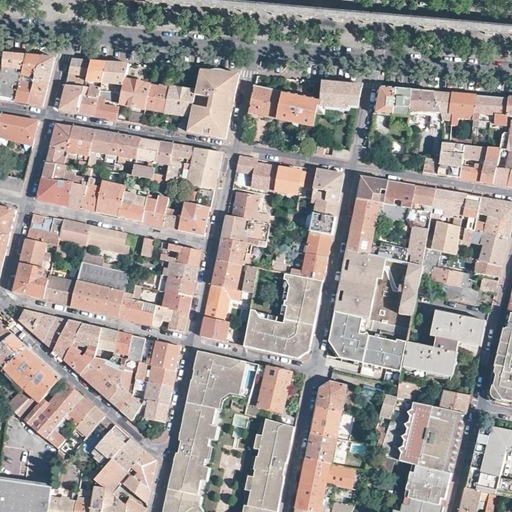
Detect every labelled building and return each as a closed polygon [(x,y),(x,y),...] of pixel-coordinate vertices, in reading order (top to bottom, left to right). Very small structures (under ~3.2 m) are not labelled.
[(15,54),(4,53),(2,67),(0,85),(0,99),(15,102),(22,70),(27,55),(15,54)] [(29,104),(41,56),(34,56),(27,55),(22,70),(15,102),(21,103),(29,104)] [(48,57),(41,56),(29,104),(43,107),(55,58),(48,57)] [(82,60),(72,60),(66,85),(86,89),(87,83),(92,61),(82,60)] [(100,62),(92,61),(87,83),(102,85),(107,62),(100,62)] [(102,85),(100,91),(124,91),(126,80),(130,64),(120,63),(107,62),(102,85)] [(217,72),(200,70),(196,90),(195,93),(210,96),(207,107),(193,103),(190,116),(188,125),(187,131),(192,132),(204,134),(215,136),(226,137),(239,73),(217,72)] [(124,91),(121,104),(146,109),(151,86),(126,80),(124,91)] [(341,83),(321,82),(318,100),(315,113),(322,114),(329,115),(330,106),(347,108),(347,104),(359,106),(360,101),(363,85),(341,83)] [(99,99),(88,97),(90,89),(86,89),(66,85),(62,102),(60,110),(76,113),(95,116),(98,103),(99,99)] [(154,86),(151,86),(146,109),(166,112),(171,88),(154,86)] [(255,87),(249,113),(278,119),(284,93),(255,87)] [(377,104),(375,114),(392,118),(395,88),(387,88),(380,87),(377,104)] [(196,90),(171,88),(166,112),(181,115),(177,130),(187,131),(188,125),(190,116),(193,103),(195,93),(196,90)] [(402,89),(395,88),(392,118),(391,128),(409,130),(409,123),(412,90),(402,89)] [(412,90),(409,123),(418,124),(419,112),(432,113),(431,126),(446,129),(436,92),(423,91),(412,90)] [(124,91),(100,91),(99,99),(98,103),(105,105),(106,102),(121,104),(124,91)] [(448,93),(436,92),(446,129),(446,130),(444,143),(452,144),(453,138),(454,125),(455,119),(455,116),(454,114),(451,113),(451,94),(448,93)] [(284,93),(278,119),(295,123),(295,127),(298,128),(299,124),(312,127),(315,113),(318,100),(284,93)] [(470,120),(474,121),(476,96),(474,96),(451,94),(451,113),(454,114),(455,116),(455,119),(459,119),(470,120)] [(474,121),(473,126),(479,127),(479,120),(496,122),(496,124),(506,125),(507,120),(507,116),(510,99),(498,98),(476,96),(474,121)] [(105,105),(98,103),(95,116),(106,118),(117,120),(120,107),(105,105)] [(132,111),(129,122),(142,124),(144,114),(132,111)] [(2,115),(0,124),(0,135),(34,141),(39,121),(18,118),(2,115)] [(52,142),(46,162),(63,166),(65,162),(60,160),(62,153),(66,155),(73,127),(56,124),(52,142)] [(253,127),(246,125),(243,141),(250,142),(253,127)] [(85,160),(88,161),(90,153),(95,131),(84,129),(73,127),(66,155),(66,156),(71,157),(72,153),(85,157),(85,160)] [(95,131),(90,153),(115,157),(114,162),(124,164),(125,159),(135,161),(136,159),(139,138),(116,134),(95,131)] [(500,150),(506,150),(509,134),(505,133),(502,140),(501,146),(500,150)] [(310,137),(306,152),(315,154),(319,139),(310,137)] [(148,140),(139,138),(136,159),(157,162),(160,142),(148,140)] [(467,147),(471,148),(471,142),(453,138),(452,144),(467,147)] [(171,165),(171,160),(174,144),(167,143),(160,142),(157,162),(171,165)] [(452,144),(444,143),(438,175),(451,178),(461,179),(467,147),(452,144)] [(193,164),(196,148),(186,146),(174,144),(171,160),(193,164)] [(481,183),(487,150),(471,148),(467,147),(461,179),(471,181),(481,183)] [(168,181),(173,182),(214,189),(220,164),(222,152),(196,148),(193,164),(171,160),(171,165),(169,178),(168,181)] [(334,148),(332,157),(348,160),(350,150),(334,148)] [(499,156),(500,153),(493,152),(487,150),(481,183),(488,184),(494,185),(497,167),(498,164),(499,156)] [(511,150),(506,150),(500,150),(500,153),(499,156),(505,157),(504,166),(498,164),(497,167),(511,169),(511,150)] [(392,158),(390,167),(405,170),(406,160),(392,158)] [(428,160),(426,173),(438,175),(440,162),(428,160)] [(64,177),(66,167),(63,166),(46,162),(45,168),(43,180),(71,186),(82,188),(82,185),(84,178),(86,171),(77,169),(75,176),(81,177),(81,181),(64,177)] [(86,171),(87,167),(87,164),(78,162),(77,169),(86,171)] [(236,186),(276,195),(277,190),(280,167),(251,162),(246,183),(238,181),(236,186)] [(156,168),(135,165),(133,176),(152,179),(154,179),(154,175),(156,168)] [(280,167),(277,190),(299,194),(300,185),(303,184),(304,178),(306,178),(307,172),(280,167)] [(511,169),(497,167),(494,185),(507,187),(511,188),(511,169)] [(93,187),(97,170),(91,168),(90,172),(88,179),(86,186),(81,210),(90,212),(96,213),(101,189),(93,187)] [(317,169),(311,168),(308,182),(315,183),(317,169)] [(331,172),(317,169),(315,183),(313,197),(317,198),(339,202),(342,188),(345,174),(331,172)] [(113,173),(105,171),(101,189),(96,213),(109,216),(118,218),(121,205),(122,200),(125,184),(127,175),(121,174),(120,182),(112,180),(113,173)] [(25,180),(0,174),(0,188),(2,189),(21,193),(25,180)] [(152,179),(133,176),(127,175),(125,184),(122,200),(146,205),(147,199),(151,182),(152,179)] [(151,182),(172,185),(173,182),(168,181),(169,178),(154,175),(154,179),(152,179),(151,182)] [(357,199),(384,204),(388,182),(377,180),(363,177),(362,177),(362,178),(361,178),(360,187),(357,199)] [(67,207),(71,186),(43,180),(40,191),(37,200),(50,203),(67,207)] [(313,197),(315,183),(308,182),(306,195),(313,197)] [(388,182),(384,204),(393,206),(394,201),(401,202),(401,208),(412,210),(413,205),(416,187),(398,184),(388,182)] [(74,208),(81,210),(86,186),(82,185),(82,188),(71,186),(67,207),(74,208)] [(413,205),(432,210),(433,207),(436,190),(424,189),(416,187),(413,205)] [(212,200),(214,192),(198,189),(194,205),(210,208),(212,200)] [(436,190),(433,207),(449,210),(452,193),(445,192),(436,190)] [(234,217),(255,221),(260,196),(240,192),(234,217)] [(462,195),(452,193),(449,210),(478,215),(481,198),(477,198),(477,202),(472,202),(473,197),(462,195)] [(339,202),(317,198),(316,204),(308,203),(306,212),(336,218),(338,210),(339,202)] [(488,200),(481,198),(478,215),(488,217),(499,220),(502,202),(488,200)] [(154,226),(163,228),(166,213),(168,204),(147,199),(146,205),(145,211),(142,223),(154,226)] [(351,231),(348,249),(377,255),(387,256),(401,259),(410,261),(423,264),(424,262),(426,249),(430,222),(432,214),(412,210),(401,208),(393,206),(384,204),(357,199),(355,208),(354,217),(351,231)] [(499,220),(511,223),(511,203),(508,203),(502,202),(499,220)] [(194,205),(186,203),(183,217),(166,213),(163,228),(171,229),(204,237),(206,229),(210,208),(194,205)] [(132,221),(142,223),(145,211),(121,205),(118,218),(132,221)] [(0,234),(10,237),(14,224),(17,211),(0,206),(0,234)] [(334,227),(336,218),(306,212),(300,211),(300,214),(309,216),(306,231),(310,232),(332,236),(334,227)] [(43,216),(32,214),(30,222),(41,224),(43,216)] [(234,217),(227,215),(225,226),(222,238),(252,244),(267,247),(271,224),(260,222),(255,221),(234,217)] [(276,225),(277,219),(261,216),(260,222),(271,224),(276,225)] [(286,219),(277,217),(277,219),(276,225),(285,227),(286,219)] [(477,220),(475,233),(486,235),(509,240),(511,228),(511,227),(511,223),(499,220),(488,217),(486,225),(479,224),(479,220),(477,220)] [(50,245),(56,246),(58,238),(62,220),(53,219),(49,234),(29,229),(26,240),(50,245)] [(58,238),(86,244),(88,237),(90,226),(76,223),(62,220),(58,238)] [(469,220),(467,230),(475,231),(477,222),(469,220)] [(436,223),(431,250),(439,252),(455,256),(458,236),(463,237),(462,241),(484,246),(486,235),(475,233),(445,225),(436,223)] [(90,226),(88,237),(108,241),(106,248),(126,252),(127,252),(128,252),(129,252),(129,251),(129,250),(129,249),(128,248),(123,245),(125,234),(90,226)] [(330,248),(332,236),(310,232),(307,245),(294,242),(292,251),(308,254),(328,258),(330,248)] [(10,237),(0,234),(0,261),(3,263),(7,249),(10,237)] [(482,254),(480,262),(502,268),(506,254),(508,243),(509,240),(486,235),(484,246),(482,254)] [(248,266),(252,244),(222,238),(220,248),(217,259),(242,264),(248,266)] [(141,255),(149,257),(153,241),(144,239),(141,255)] [(20,263),(44,269),(50,245),(26,240),(23,252),(20,263)] [(170,244),(166,261),(197,267),(199,259),(201,251),(174,245),(170,244)] [(54,255),(60,256),(62,249),(56,247),(54,255)] [(373,284),(375,272),(379,273),(380,265),(375,264),(377,255),(348,249),(346,259),(351,261),(349,272),(343,271),(339,291),(345,293),(343,302),(337,301),(336,310),(365,316),(367,304),(372,305),(374,295),(371,295),(373,284)] [(426,249),(424,262),(435,265),(439,252),(431,250),(426,249)] [(470,251),(468,259),(473,260),(480,262),(482,254),(470,251)] [(81,261),(101,266),(103,258),(83,253),(81,261)] [(326,270),(328,258),(308,254),(303,278),(323,282),(326,270)] [(380,265),(385,266),(387,256),(377,255),(375,264),(380,265)] [(236,290),(242,264),(217,259),(215,271),(212,285),(236,290)] [(283,267),(284,264),(261,259),(259,268),(282,273),(283,267)] [(125,292),(130,274),(127,273),(101,266),(81,261),(80,268),(76,283),(70,306),(96,312),(119,317),(125,292)] [(197,267),(166,261),(162,275),(169,276),(194,281),(196,274),(197,267)] [(422,273),(423,264),(410,261),(408,272),(406,282),(401,281),(400,288),(404,289),(402,299),(400,310),(414,313),(418,292),(420,286),(421,276),(422,273)] [(501,274),(502,268),(480,262),(477,272),(500,278),(501,274)] [(28,296),(44,300),(48,281),(42,280),(44,269),(20,263),(17,278),(13,292),(14,293),(15,293),(28,296)] [(435,265),(432,279),(452,284),(461,286),(464,272),(435,265)] [(63,280),(64,275),(58,274),(57,278),(49,276),(48,281),(44,300),(56,303),(70,306),(76,283),(80,268),(72,266),(68,281),(63,280)] [(243,292),(254,294),(259,268),(249,266),(243,292)] [(285,274),(296,276),(297,270),(283,267),(282,273),(285,274)] [(323,282),(303,278),(296,276),(285,274),(283,280),(286,280),(289,286),(286,300),(318,307),(321,293),(323,282)] [(192,290),(194,281),(169,276),(167,285),(158,283),(156,290),(159,291),(191,298),(192,290)] [(452,284),(449,299),(472,304),(476,290),(461,286),(452,284)] [(482,284),(481,291),(496,294),(497,289),(498,287),(482,284)] [(209,299),(205,316),(224,321),(229,301),(233,302),(234,298),(240,299),(242,296),(252,299),(254,294),(243,292),(236,290),(212,285),(209,299)] [(418,292),(434,295),(435,289),(420,286),(418,292)] [(191,298),(159,291),(158,298),(134,292),(133,295),(132,300),(144,303),(156,305),(187,313),(189,305),(191,298)] [(128,319),(132,300),(133,295),(125,292),(119,317),(123,318),(128,319)] [(142,311),(144,303),(132,300),(128,319),(138,322),(151,325),(154,314),(142,311)] [(318,307),(286,300),(286,301),(285,300),(283,306),(287,306),(283,323),(260,318),(256,312),(255,311),(250,310),(248,317),(246,325),(243,346),(266,351),(281,355),(298,359),(301,357),(299,353),(304,350),(307,353),(309,351),(312,335),(318,307)] [(283,323),(287,306),(283,306),(285,300),(286,301),(286,300),(282,300),(278,317),(256,312),(260,318),(283,323)] [(185,324),(187,313),(156,305),(154,314),(151,325),(168,328),(183,332),(185,324)] [(403,367),(409,341),(409,339),(399,337),(399,338),(381,335),(381,332),(378,331),(377,334),(371,333),(366,328),(369,317),(365,316),(336,310),(332,328),(336,329),(333,340),(330,340),(342,356),(403,370),(403,367)] [(409,341),(403,367),(452,379),(460,342),(482,347),(487,322),(437,310),(431,334),(437,336),(434,347),(409,341)] [(28,328),(36,335),(44,316),(33,313),(25,311),(20,321),(28,328)] [(511,313),(508,313),(489,392),(495,402),(511,405),(511,369),(511,363),(511,313)] [(241,315),(239,324),(246,325),(248,317),(241,315)] [(42,340),(44,342),(54,318),(48,317),(44,316),(36,335),(37,336),(42,340)] [(200,336),(223,341),(228,321),(224,321),(205,316),(202,326),(200,336)] [(47,345),(55,352),(68,321),(61,320),(54,318),(44,342),(47,345)] [(66,361),(74,344),(82,325),(68,321),(55,352),(59,355),(66,361)] [(94,346),(95,347),(100,329),(91,327),(82,325),(74,344),(86,349),(88,344),(94,346)] [(0,345),(14,335),(9,331),(0,329),(0,345)] [(100,329),(95,347),(97,348),(111,352),(112,352),(117,333),(110,331),(100,329)] [(124,334),(117,333),(112,352),(126,355),(130,336),(124,334)] [(0,367),(1,369),(29,349),(18,340),(14,335),(0,345),(0,367)] [(125,360),(139,363),(144,339),(138,337),(130,336),(126,355),(125,360)] [(342,356),(330,340),(329,344),(337,355),(342,356)] [(180,347),(156,341),(152,360),(143,358),(141,363),(145,364),(152,366),(175,371),(178,356),(180,347)] [(92,357),(94,352),(86,349),(74,344),(66,361),(73,368),(82,375),(92,357)] [(29,349),(1,369),(23,388),(5,406),(9,409),(23,420),(41,399),(51,388),(61,378),(51,368),(35,354),(29,349)] [(98,390),(110,401),(130,369),(133,368),(138,368),(139,363),(125,360),(110,356),(94,352),(92,357),(82,375),(98,390)] [(294,427),(267,418),(263,435),(260,450),(259,457),(261,457),(258,470),(257,470),(255,476),(252,491),(249,506),(251,506),(249,511),(196,511),(193,507),(195,495),(197,496),(201,481),(204,466),(205,460),(203,459),(206,446),(207,447),(209,440),(212,425),(216,407),(213,406),(216,393),(227,385),(243,388),(247,369),(256,371),(251,390),(252,391),(254,384),(259,366),(241,361),(229,358),(224,357),(202,352),(201,358),(196,357),(193,368),(197,369),(197,373),(195,379),(191,379),(186,401),(183,418),(186,418),(183,434),(179,434),(178,442),(181,443),(179,452),(178,455),(175,454),(168,490),(162,511),(278,511),(284,483),(284,473),(283,473),(284,466),(286,461),(287,461),(289,456),(294,427)] [(174,378),(175,371),(152,366),(150,378),(143,376),(145,364),(141,363),(139,363),(138,368),(135,379),(149,382),(172,388),(174,378)] [(283,413),(290,373),(283,371),(259,366),(254,384),(258,385),(260,377),(267,379),(259,406),(249,403),(247,412),(258,416),(261,406),(283,413)] [(132,394),(132,392),(128,389),(133,368),(130,369),(110,401),(116,405),(122,411),(132,394)] [(401,379),(400,383),(398,395),(397,397),(467,413),(469,404),(471,394),(401,379)] [(149,382),(145,399),(147,400),(168,405),(170,397),(172,388),(149,382)] [(341,412),(347,386),(330,382),(319,388),(318,396),(316,407),(341,412)] [(48,405),(41,399),(23,420),(44,438),(49,432),(55,425),(64,415),(82,396),(74,389),(68,383),(48,405)] [(248,396),(249,390),(243,388),(227,385),(216,393),(213,406),(216,407),(220,408),(222,397),(229,392),(248,396)] [(127,415),(133,420),(137,412),(145,399),(132,392),(132,394),(122,411),(127,415)] [(397,397),(387,395),(384,402),(381,411),(378,420),(388,423),(397,397)] [(64,415),(76,426),(79,422),(94,406),(87,401),(82,396),(64,415)] [(467,413),(397,397),(388,423),(385,432),(380,448),(377,456),(416,466),(449,473),(452,474),(461,440),(461,438),(465,419),(467,413)] [(145,399),(137,412),(145,417),(147,414),(164,423),(168,405),(147,400),(145,399)] [(79,422),(90,432),(98,424),(105,416),(98,410),(94,406),(79,422)] [(339,423),(341,412),(316,407),(313,419),(310,433),(336,438),(341,440),(341,435),(337,433),(339,423)] [(109,420),(105,416),(98,424),(104,429),(111,421),(109,420)] [(49,432),(44,438),(55,448),(66,436),(55,425),(49,432)] [(123,432),(115,425),(94,449),(108,462),(112,458),(115,455),(130,439),(123,432)] [(212,425),(209,440),(216,441),(219,426),(212,425)] [(489,493),(496,495),(508,450),(511,450),(511,429),(493,426),(478,491),(482,492),(489,493)] [(331,460),(336,438),(310,433),(308,447),(306,459),(334,465),(335,461),(331,460)] [(253,448),(260,450),(263,435),(256,434),(253,448)] [(136,444),(130,439),(115,455),(112,458),(126,470),(143,450),(136,444)] [(206,446),(203,459),(205,460),(209,461),(212,448),(207,447),(206,446)] [(143,450),(126,470),(127,471),(131,474),(150,490),(153,476),(156,462),(148,454),(143,450)] [(251,469),(257,470),(258,470),(261,457),(259,457),(254,456),(251,469)] [(112,458),(108,462),(93,479),(99,483),(105,487),(107,488),(110,492),(127,471),(126,470),(112,458)] [(364,487),(370,473),(334,465),(306,459),(303,471),(302,479),(326,485),(339,487),(361,492),(364,487)] [(204,466),(201,481),(207,482),(210,468),(204,466)] [(449,488),(452,474),(449,473),(416,466),(409,497),(441,505),(442,499),(446,500),(448,492),(449,488)] [(150,490),(131,474),(122,485),(133,493),(143,500),(148,500),(149,494),(150,490)] [(245,490),(252,491),(255,476),(249,475),(245,490)] [(48,511),(50,497),(52,484),(0,476),(0,511),(48,511)] [(296,509),(310,511),(321,511),(323,503),(326,485),(302,479),(299,495),(296,509)] [(101,511),(105,487),(99,483),(98,484),(97,485),(97,486),(96,488),(92,511),(101,511)] [(125,511),(126,506),(110,492),(107,488),(105,487),(101,511),(125,511)] [(477,511),(482,492),(478,491),(466,488),(460,509),(459,511),(477,511)] [(143,500),(133,493),(131,495),(141,503),(143,501),(147,502),(148,500),(143,500)] [(491,511),(496,495),(489,493),(484,511),(491,511)] [(84,501),(78,501),(75,511),(89,511),(92,496),(85,495),(84,501)] [(197,496),(195,495),(193,507),(196,511),(204,511),(200,505),(203,497),(197,496)] [(75,511),(78,501),(50,497),(48,511),(75,511)] [(441,505),(409,497),(406,497),(405,504),(403,504),(402,511),(395,509),(394,511),(443,511),(445,506),(441,505)] [(130,502),(126,506),(133,511),(145,511),(146,510),(130,502)] [(321,511),(351,511),(353,509),(323,503),(321,511)]
